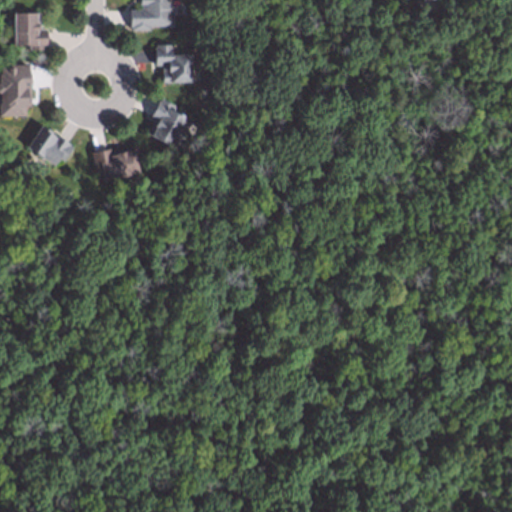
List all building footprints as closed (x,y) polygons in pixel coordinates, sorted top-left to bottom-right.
[(126,8),(130,8),(139,8),(138,7),(138,2),(139,1),(135,1),(135,0),(167,0),(167,5),(168,6),(169,9),(167,10),(167,23),(144,23),(144,27),(128,27),(127,23),(126,23),(126,8)] [(35,11),(35,28),(42,28),(42,43),(40,44),(40,47),(27,47),(27,42),(19,42),(19,44),(15,44),(15,42),(11,43),(9,40),(9,35),(11,34),(11,33),(9,32),(9,29),(11,27),(10,12),(35,11)] [(151,47),(153,47),(153,44),(166,44),(167,54),(177,54),(178,53),(181,53),(181,54),(185,54),(185,66),(186,68),(186,70),(185,72),(185,79),(159,80),(159,63),(151,63),(151,47)] [(0,110),(0,60),(25,60),(23,111),(0,110)] [(146,114),(154,101),(155,101),(157,98),(169,105),(167,109),(174,113),(174,112),(178,114),(177,115),(181,117),(166,143),(144,132),(152,117),(146,114)] [(26,146),(39,125),(66,143),(65,144),(68,146),(60,158),(56,155),(54,157),(55,158),(53,161),(52,160),(50,162),(38,155),(37,155),(34,153),(34,152),(26,146)] [(89,152),(105,147),(106,151),(131,145),(134,159),(131,160),(134,169),(123,172),(122,174),(117,175),(115,174),(100,177),(99,172),(93,173),(89,152)]
